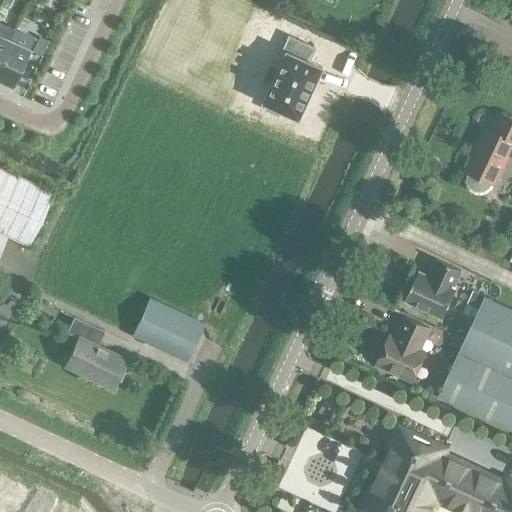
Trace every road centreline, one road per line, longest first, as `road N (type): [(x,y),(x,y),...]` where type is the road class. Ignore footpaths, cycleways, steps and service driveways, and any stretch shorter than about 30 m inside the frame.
road 1 (tertiary): [(221,511),(458,0)]
road 2 (residential): [(0,106),(54,132),(117,0)]
road 3 (unclassified): [(194,511),(64,450)]
